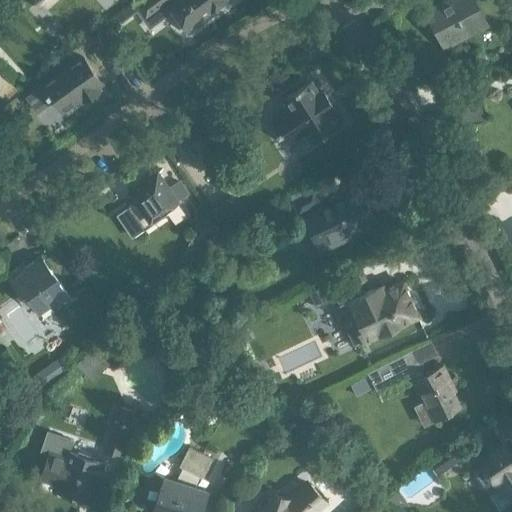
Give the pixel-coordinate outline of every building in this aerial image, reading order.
[(34,0),(44,11),(56,0),(34,0)] [(163,0),(141,0),(134,5),(142,15),(163,0)] [(175,0),(167,7),(188,33),(212,15),(208,10),(221,0),(175,0)] [(443,49),(489,25),(475,0),(442,0),(423,10),(443,49)] [(86,40),(100,59),(117,47),(103,27),(86,40)] [(82,56),(43,84),(25,97),(36,113),(54,100),(62,111),(80,97),(82,101),(100,88),(97,85),(101,82),(82,56)] [(323,91),(318,94),(309,81),(282,99),(288,109),(270,121),(276,130),(274,131),(278,136),(280,135),(286,144),(304,132),(310,142),(338,124),(329,111),(334,108),(323,91)] [(128,192),(151,224),(167,213),(165,210),(177,201),(157,172),(128,192)] [(313,191),(311,192),(308,186),(289,196),(298,214),(320,204),(313,191)] [(376,221),(361,187),(302,214),(316,248),(376,221)] [(212,210),(227,231),(246,217),(231,196),(212,210)] [(215,224),(197,236),(206,250),(225,237),(215,224)] [(25,294),(38,314),(50,306),(53,309),(70,297),(40,255),(25,266),(22,263),(6,275),(21,297),(25,294)] [(366,282),(360,268),(310,292),(316,306),(336,297),(347,321),(343,322),(354,345),(363,341),(380,333),(380,334),(402,323),(419,315),(416,309),(418,308),(413,298),(411,299),(402,281),(384,289),(382,284),(363,293),(360,285),(366,282)] [(230,348),(240,343),(236,333),(224,338),(230,348)] [(76,364),(92,380),(109,363),(92,347),(76,364)] [(410,373),(424,400),(414,406),(424,426),(434,420),(434,419),(458,407),(437,368),(424,374),(418,361),(416,361),(411,350),(401,354),(410,373)] [(376,390),(410,373),(401,354),(367,372),(376,390)] [(39,388),(65,370),(56,358),(30,375),(39,388)] [(214,388),(226,375),(216,366),(205,379),(214,388)] [(350,384),(356,395),(373,387),(367,375),(350,384)] [(104,452),(118,457),(129,427),(136,429),(142,413),(115,404),(109,424),(113,426),(104,452)] [(40,451),(48,453),(39,479),(53,484),(52,489),(91,502),(104,462),(69,450),(73,439),(47,430),(40,451)] [(478,458),(480,461),(475,464),(474,465),(472,467),(472,470),(472,472),(483,487),(484,488),(487,489),(489,488),(491,487),(498,482),(511,501),(511,500),(511,455),(503,442),(478,458)] [(163,474),(150,511),(200,511),(208,490),(196,486),(199,476),(202,478),(213,458),(189,445),(178,466),(182,467),(175,479),(163,474)] [(436,475),(463,457),(456,447),(429,464),(436,475)] [(318,511),(329,502),(306,478),(287,496),(264,489),(260,503),(254,501),(250,511),(318,511)] [(392,507),(409,505),(396,486),(383,496),(392,507)]
